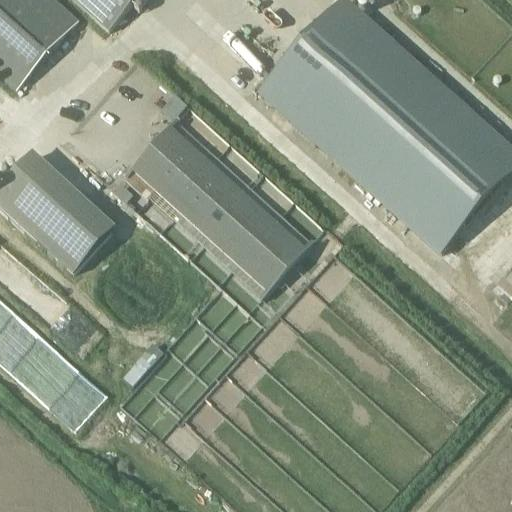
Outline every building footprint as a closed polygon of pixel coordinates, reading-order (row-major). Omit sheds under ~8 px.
[(49,0),(0,0),(0,78),(17,94),(78,26),(49,0)] [(141,0),(70,0),(110,35),(141,0)] [(511,156),(344,5),(262,96),(315,144),(317,143),(444,257),(511,181),(511,156)] [(269,298),(308,255),(171,131),(132,174),(269,298)] [(34,158),(0,194),(0,211),(74,279),(116,233),(34,158)] [(164,358),(155,349),(124,383),(133,392),(164,358)]
